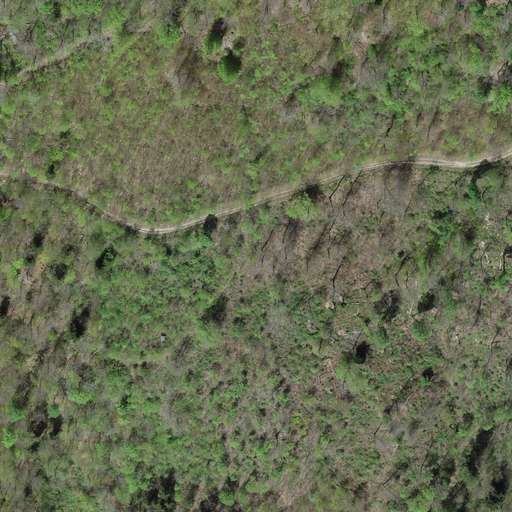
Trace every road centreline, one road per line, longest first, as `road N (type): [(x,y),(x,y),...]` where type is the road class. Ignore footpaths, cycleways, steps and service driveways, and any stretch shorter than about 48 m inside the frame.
road 1 (track): [(511,166),(404,172),(198,236),(159,232),(101,202),(0,179)]
road 2 (track): [(0,90),(147,0)]
